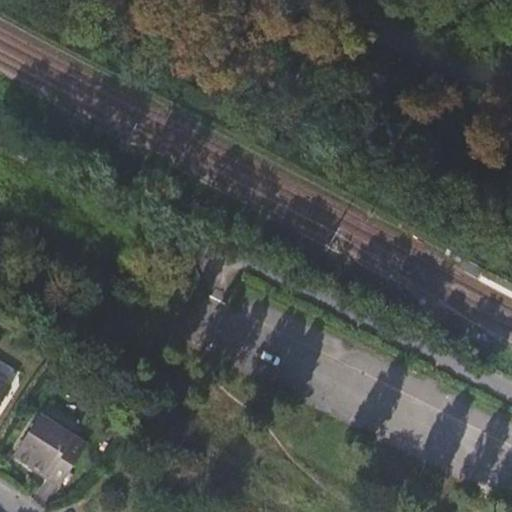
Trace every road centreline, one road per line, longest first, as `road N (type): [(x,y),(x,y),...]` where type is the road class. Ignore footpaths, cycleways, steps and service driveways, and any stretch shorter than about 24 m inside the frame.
road 1 (residential): [(511,392),(0,139)]
road 2 (track): [(122,0),(511,210)]
